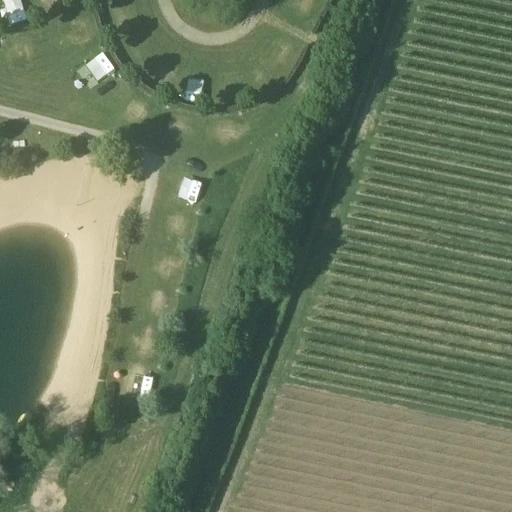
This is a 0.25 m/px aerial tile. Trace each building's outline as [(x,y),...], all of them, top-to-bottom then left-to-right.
[(316,10),(319,0),(297,0),(296,3),(316,10)] [(73,39),(87,36),(82,15),(68,18),(73,39)] [(143,35),(118,54),(127,66),(152,48),(143,35)] [(30,40),(15,44),(21,66),(37,61),(30,40)] [(288,71),(299,52),(281,42),(270,61),(288,71)] [(166,90),(175,72),(157,63),(148,81),(166,90)] [(203,103),(208,75),(189,72),(184,99),(203,103)] [(216,103),(238,104),(239,84),(217,84),(216,103)] [(142,118),(152,103),(136,92),(126,107),(142,118)] [(212,119),(212,137),(232,137),(232,118),(212,119)] [(182,185),(170,183),(169,197),(201,200),(203,181),(183,179),(182,185)] [(148,272),(178,278),(182,258),(153,251),(148,272)]
